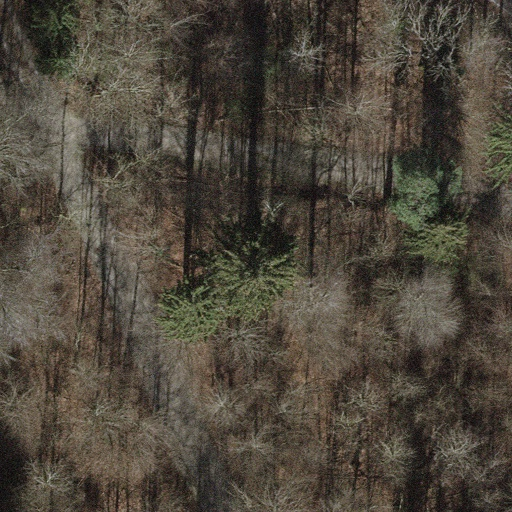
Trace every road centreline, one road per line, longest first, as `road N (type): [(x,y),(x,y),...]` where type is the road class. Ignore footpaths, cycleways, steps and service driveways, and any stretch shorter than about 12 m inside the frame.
road 1 (track): [(0,19),(235,511)]
road 2 (track): [(511,208),(49,127),(0,104)]
